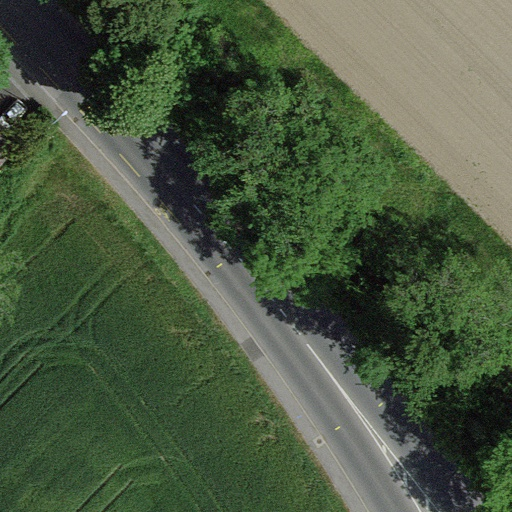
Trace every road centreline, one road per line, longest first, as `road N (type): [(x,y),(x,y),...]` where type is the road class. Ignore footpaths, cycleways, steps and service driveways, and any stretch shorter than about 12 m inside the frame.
road 1 (tertiary): [(335,376),(162,162),(3,0)]
road 2 (tertiary): [(466,511),(335,376)]
road 3 (tertiary): [(335,376),(401,511)]
